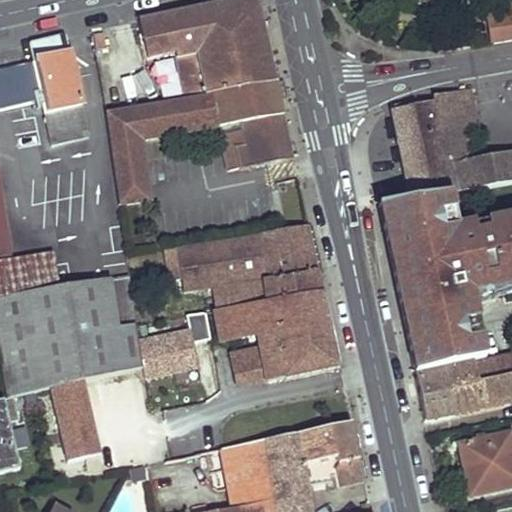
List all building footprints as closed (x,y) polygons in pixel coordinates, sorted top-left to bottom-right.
[(248,0),(243,0),(138,23),(147,61),(174,56),(183,99),(276,82),(269,49),(260,5),(248,0)] [(511,42),(511,3),(488,7),(493,45),(511,42)] [(106,51),(102,36),(92,38),(96,53),(106,51)] [(62,39),(32,46),(36,62),(66,55),(62,39)] [(36,62),(0,70),(0,107),(42,98),(50,138),(87,129),(69,55),(66,55),(36,62)] [(183,99),(106,114),(119,206),(146,202),(147,209),(152,209),(141,141),(219,127),(226,161),(228,161),(230,170),(239,168),(240,170),(293,160),(276,82),(183,99)] [(480,136),(472,92),(465,93),(473,138),(480,136)] [(473,138),(465,93),(435,99),(435,103),(391,112),(410,202),(448,195),(458,193),(511,183),(511,157),(477,163),(473,138)] [(87,129),(50,138),(52,146),(60,145),(59,138),(77,134),(78,140),(87,138),(86,132),(87,131),(87,129)] [(77,134),(59,138),(60,145),(78,140),(77,134)] [(410,202),(378,209),(415,375),(484,359),(472,306),(511,296),(511,292),(511,286),(511,285),(511,217),(458,229),(448,195),(410,202)] [(0,198),(0,264),(11,263),(0,198)] [(307,226),(177,247),(185,292),(225,284),(228,310),(322,294),(307,226)] [(166,249),(173,294),(185,292),(177,247),(166,249)] [(11,263),(0,264),(0,288),(56,278),(52,256),(11,263)] [(129,277),(58,288),(56,278),(0,288),(0,375),(4,401),(11,399),(141,369),(134,326),(136,325),(129,277)] [(338,370),(322,294),(228,310),(214,313),(219,344),(253,339),(255,351),(231,355),(236,385),(261,385),(284,381),(284,382),(338,370)] [(205,315),(136,325),(144,379),(199,369),(194,345),(210,342),(205,315)] [(197,347),(200,370),(214,367),(210,344),(197,347)] [(511,358),(491,363),(500,403),(501,407),(511,404),(511,358)] [(473,366),(483,407),(500,403),(491,363),(473,366)] [(445,372),(455,417),(484,410),(483,407),(473,366),(445,372)] [(455,417),(445,372),(416,379),(425,424),(455,417)] [(4,401),(0,401),(0,475),(18,471),(7,424),(17,422),(11,399),(4,401)] [(351,426),(220,451),(231,509),(213,511),(307,511),(303,483),(322,480),(319,464),(328,462),(330,476),(335,475),(335,477),(337,488),(363,483),(351,426)] [(511,444),(510,434),(459,446),(470,495),(511,486),(511,444)] [(328,462),(319,464),(322,480),(335,477),(335,475),(330,476),(328,462)]
